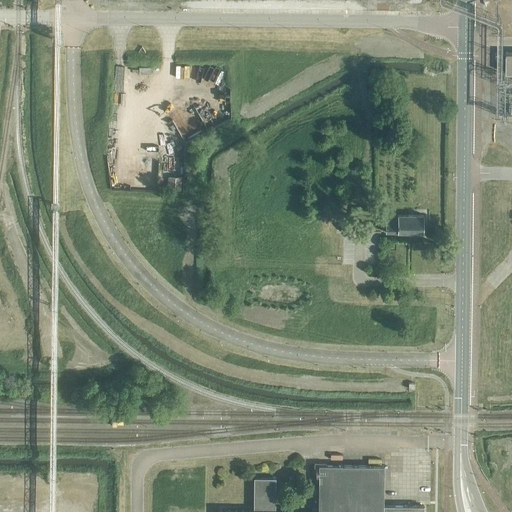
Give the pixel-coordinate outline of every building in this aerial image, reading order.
[(151,73),(152,65),(141,64),(141,73),(151,73)] [(173,186),(183,188),(187,174),(177,172),(173,186)] [(139,173),(139,185),(153,186),(154,174),(139,173)] [(397,215),(397,216),(385,216),(385,232),(423,233),(423,215),(397,215)] [(423,511),(424,506),(383,505),(384,466),(318,465),(317,511),(285,511),(275,511),(275,478),(253,478),(253,511),(224,511),(223,511),(423,511)]
